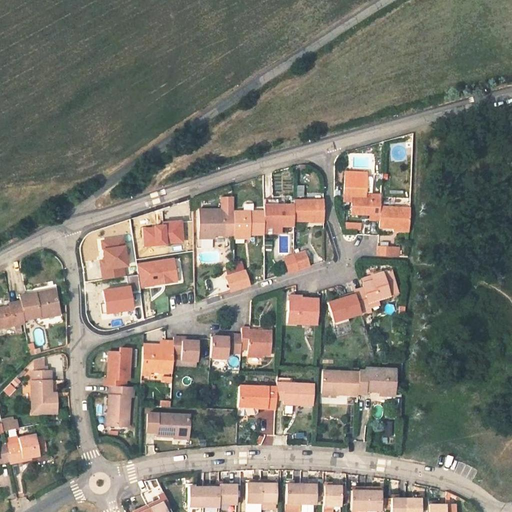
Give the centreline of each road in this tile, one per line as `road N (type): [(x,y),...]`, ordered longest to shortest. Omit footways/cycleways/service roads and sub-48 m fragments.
road 1 (residential): [(492,511),(473,491),(394,466),(267,457),(162,461),(98,483)]
road 2 (residential): [(322,145),(344,260),(74,350)]
road 3 (unclassified): [(64,225),(137,162),(389,0)]
road 4 (unclassified): [(322,145),(64,225)]
road 5 (unclassified): [(511,91),(322,145)]
road 6 (residential): [(98,483),(74,350)]
road 7 (residential): [(74,350),(64,225)]
